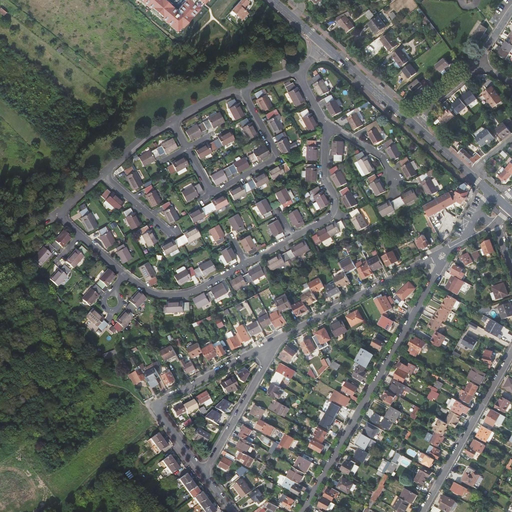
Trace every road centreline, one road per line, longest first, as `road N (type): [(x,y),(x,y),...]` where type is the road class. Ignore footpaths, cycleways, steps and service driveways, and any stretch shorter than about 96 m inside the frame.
road 1 (residential): [(442,256),(303,511)]
road 2 (residential): [(269,346),(442,256)]
road 3 (residential): [(511,352),(423,511)]
road 4 (residential): [(240,88),(274,152),(211,193)]
road 5 (residential): [(269,346),(204,474)]
road 6 (residential): [(324,122),(333,209),(292,236)]
road 7 (residential): [(245,262),(170,295),(124,273)]
road 8 (residential): [(156,407),(269,346)]
